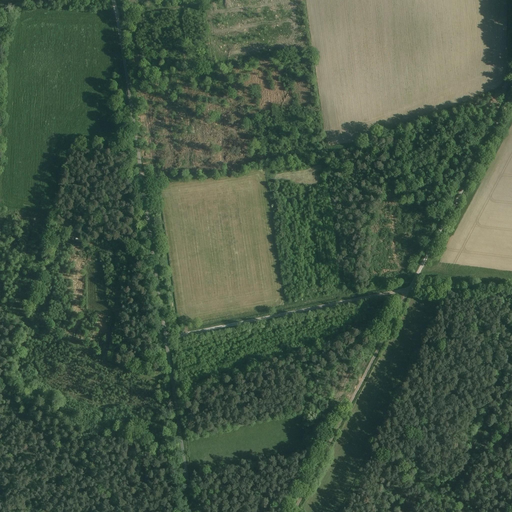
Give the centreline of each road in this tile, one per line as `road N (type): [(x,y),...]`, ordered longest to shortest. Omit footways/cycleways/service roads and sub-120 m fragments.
road 1 (unclassified): [(113,0),(192,511)]
road 2 (track): [(511,94),(293,511)]
road 3 (track): [(511,298),(433,285),(165,338)]
